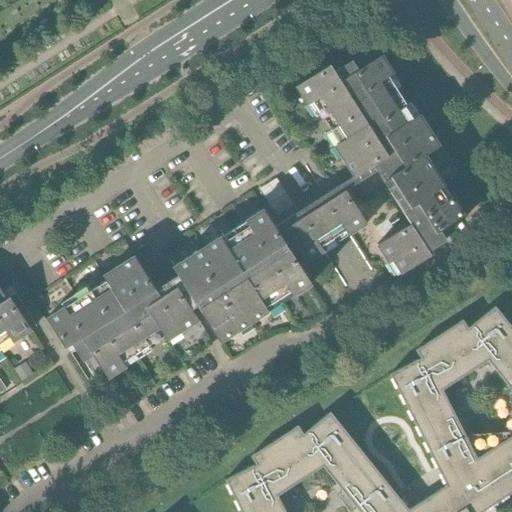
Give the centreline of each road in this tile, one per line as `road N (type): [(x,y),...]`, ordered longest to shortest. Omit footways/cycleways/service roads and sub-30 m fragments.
road 1 (residential): [(20,511),(268,352),(332,336),(511,221)]
road 2 (primary): [(0,160),(246,0)]
road 3 (unknown): [(150,511),(370,349)]
road 4 (unknown): [(18,257),(18,290),(118,449)]
